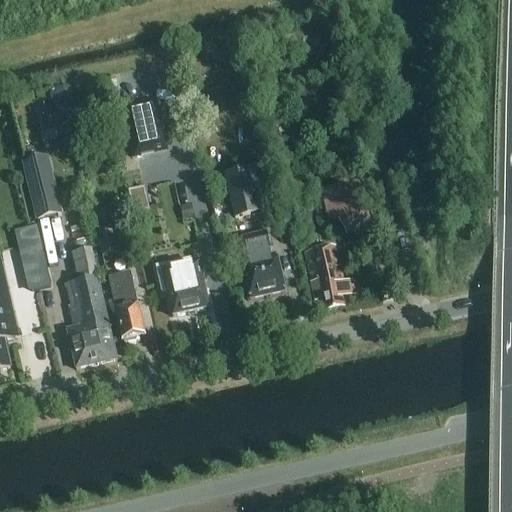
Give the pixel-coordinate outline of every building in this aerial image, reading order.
[(49,87),(51,99),(66,97),(64,85),(49,87)] [(164,152),(154,108),(127,114),(137,158),(164,152)] [(283,132),(281,122),(268,126),(271,135),(283,132)] [(295,141),(291,130),(267,138),(274,160),(289,155),(285,144),(295,141)] [(61,219),(46,161),(24,167),(38,225),(61,219)] [(320,193),(328,225),(368,215),(360,183),(320,193)] [(257,184),(228,191),(235,221),(265,214),(257,184)] [(147,188),(135,191),(139,210),(151,208),(147,188)] [(189,207),(180,210),(183,224),(192,221),(189,207)] [(37,230),(15,235),(18,250),(40,245),(37,230)] [(99,238),(103,260),(119,257),(115,235),(99,238)] [(271,259),(266,236),(243,241),(248,264),(242,265),(251,302),(285,294),(277,257),(271,259)] [(322,303),(325,316),(344,311),(341,299),(346,297),(334,249),(303,256),(315,305),(322,303)] [(67,333),(76,373),(117,363),(92,252),(73,256),(79,285),(65,288),(75,332),(67,333)] [(158,277),(162,296),(168,295),(173,320),(210,312),(199,267),(184,271),(158,277)] [(17,341),(2,276),(0,276),(0,374),(10,372),(4,344),(17,341)] [(139,340),(145,339),(140,318),(140,314),(138,310),(137,306),(138,306),(131,276),(108,281),(124,347),(140,343),(139,340)]
